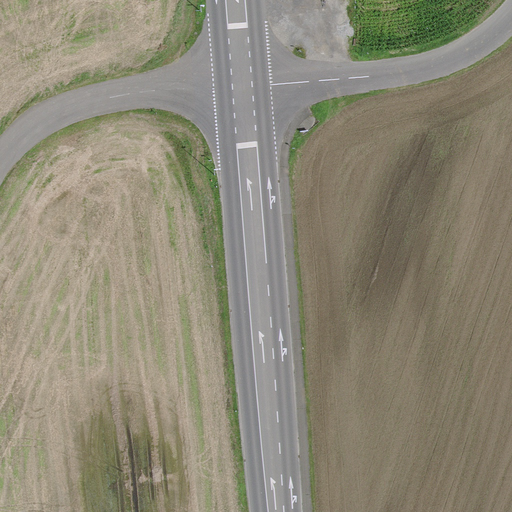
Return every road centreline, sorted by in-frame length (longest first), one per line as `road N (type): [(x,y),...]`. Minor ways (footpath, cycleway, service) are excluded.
road 1 (secondary): [(241,86),(276,511)]
road 2 (unclassified): [(241,86),(403,71),(457,53),(511,13)]
road 3 (unclassified): [(0,162),(24,132),(78,104),(241,86)]
